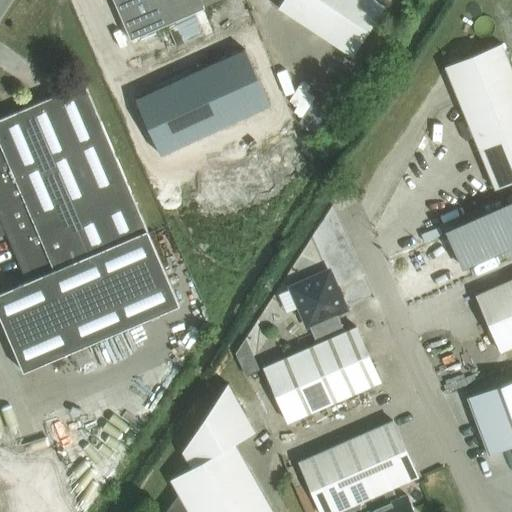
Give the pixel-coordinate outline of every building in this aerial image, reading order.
[(222,0),(122,0),(115,3),(131,40),(222,1),(222,0)] [(382,7),(371,0),(283,0),(277,10),(349,58),(382,7)] [(459,102),(511,79),(511,71),(501,44),(445,67),(459,102)] [(244,50),(135,100),(160,155),(270,105),(244,50)] [(511,79),(459,102),(466,119),(511,99),(511,79)] [(0,317),(23,372),(180,306),(84,83),(0,119),(0,218),(27,282),(0,293),(0,317)] [(511,99),(466,119),(494,189),(511,182),(511,99)] [(302,119),(317,131),(330,112),(315,101),(302,119)] [(511,205),(449,234),(465,270),(511,249),(511,205)] [(329,271),(291,287),(308,326),(309,325),(317,343),(263,367),(288,422),(380,382),(356,327),(344,332),(336,313),(346,309),(329,271)] [(511,279),(476,295),(501,352),(511,346),(511,279)] [(511,380),(466,398),(487,455),(511,446),(511,380)] [(191,467),(170,479),(179,494),(188,511),(272,511),(234,443),(255,432),(227,384),(182,451),(191,467)] [(413,511),(406,495),(391,501),(386,490),(417,477),(392,420),(299,461),(321,511),(336,511),(337,511),(413,511)] [(164,511),(188,511),(179,494),(164,511)]
